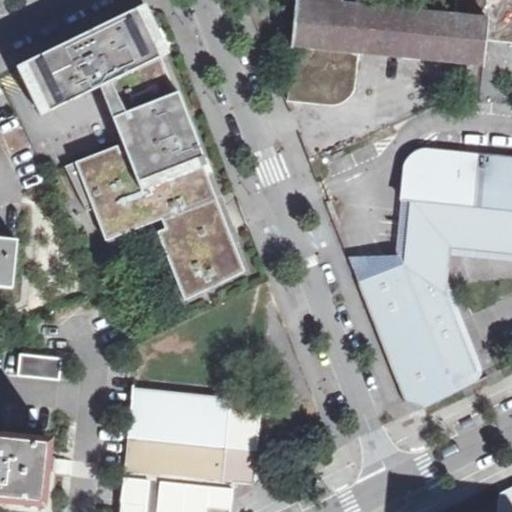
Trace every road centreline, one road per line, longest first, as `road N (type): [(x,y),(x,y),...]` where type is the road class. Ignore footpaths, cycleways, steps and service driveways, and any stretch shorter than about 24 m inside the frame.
road 1 (residential): [(200,0),(386,490)]
road 2 (tertiary): [(511,427),(386,490)]
